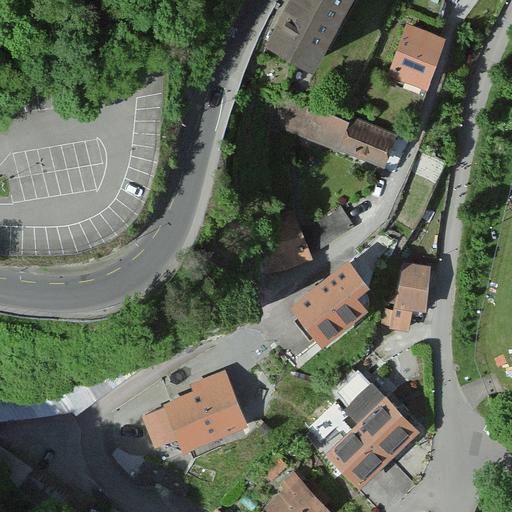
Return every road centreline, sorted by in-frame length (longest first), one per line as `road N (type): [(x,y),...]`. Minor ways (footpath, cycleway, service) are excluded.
road 1 (residential): [(144,511),(94,465),(92,423),(112,401),(380,222),(475,0)]
road 2 (residential): [(450,470),(440,359),(457,199),(473,117),(511,16)]
road 3 (residential): [(0,288),(93,294),(138,275),(170,240),(257,0)]
